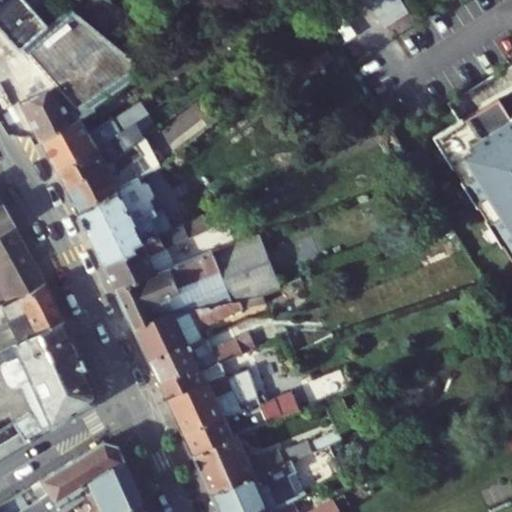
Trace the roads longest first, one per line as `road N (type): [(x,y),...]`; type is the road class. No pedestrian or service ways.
road 1 (tertiary): [(0,126),(132,397)]
road 2 (residential): [(132,397),(0,475)]
road 3 (tertiary): [(132,397),(183,511)]
